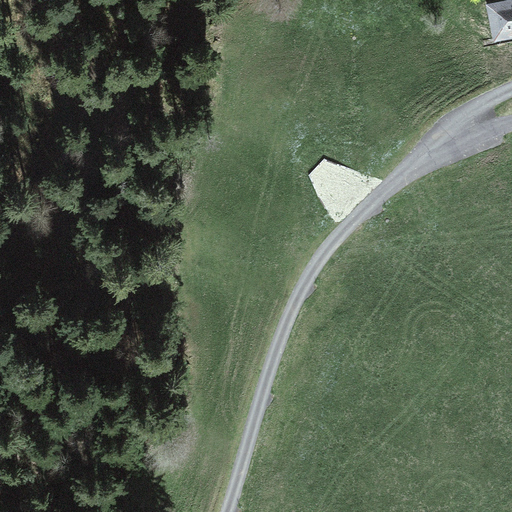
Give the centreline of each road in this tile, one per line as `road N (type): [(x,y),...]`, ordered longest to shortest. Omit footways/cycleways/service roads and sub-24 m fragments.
road 1 (track): [(511,123),(406,168),(313,266),(283,325),(223,511)]
road 2 (track): [(511,87),(461,113),(406,168)]
